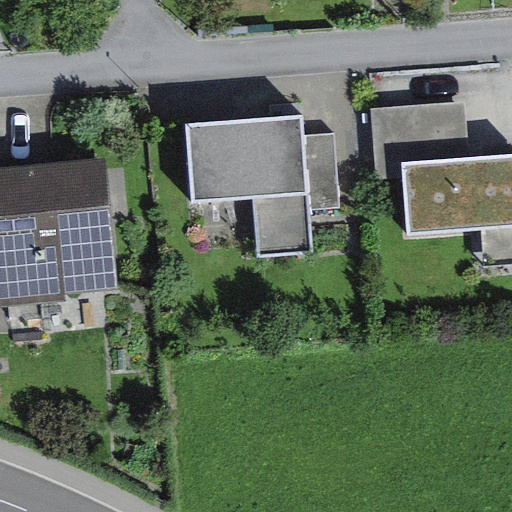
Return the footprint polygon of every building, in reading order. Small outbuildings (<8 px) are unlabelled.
[(400,159),(489,152),(488,142),(473,143),(470,100),(376,106),(381,178),(402,176),(400,159)] [(301,134),(300,112),(182,121),(188,199),(254,194),(305,190),(301,134)] [(331,132),(301,134),(305,190),(307,210),(337,207),(331,132)] [(511,150),(489,152),(400,159),(402,176),(406,231),(482,226),(484,266),(511,263),(511,150)] [(113,303),(104,163),(0,169),(0,266),(3,310),(113,303)] [(305,190),(254,194),(259,255),(310,251),(307,210),(305,190)]
